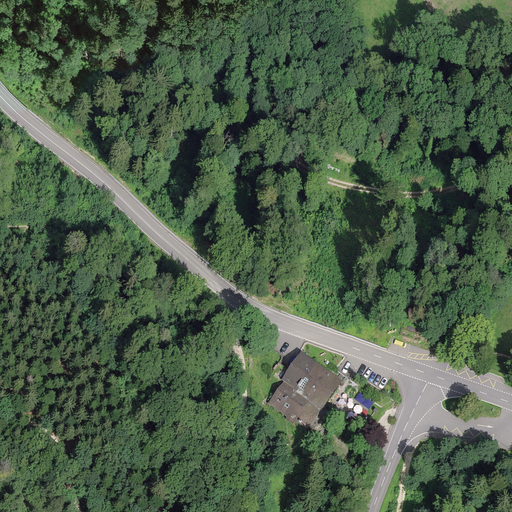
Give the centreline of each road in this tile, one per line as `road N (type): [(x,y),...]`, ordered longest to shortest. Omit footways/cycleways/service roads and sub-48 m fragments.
road 1 (track): [(0,1),(36,30),(148,77),(339,184),(423,194),(511,166)]
road 2 (secondary): [(431,374),(247,306),(0,95)]
road 3 (track): [(224,307),(240,368),(241,475),(230,511)]
road 4 (unclassified): [(431,374),(371,511)]
